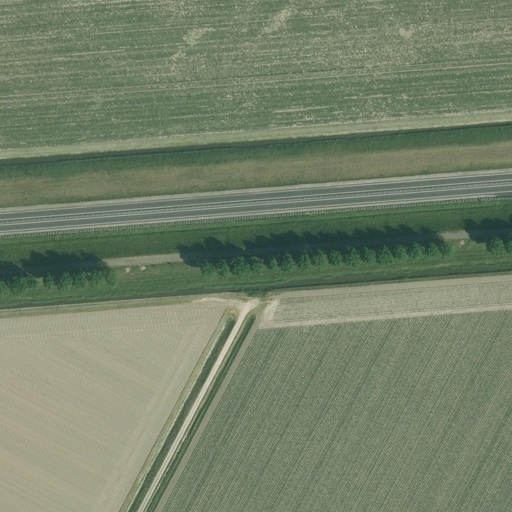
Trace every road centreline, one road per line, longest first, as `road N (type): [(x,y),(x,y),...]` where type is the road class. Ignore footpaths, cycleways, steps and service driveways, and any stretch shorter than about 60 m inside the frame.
road 1 (trunk): [(511,177),(0,218)]
road 2 (trunk): [(0,228),(511,188)]
road 3 (track): [(140,511),(245,310)]
